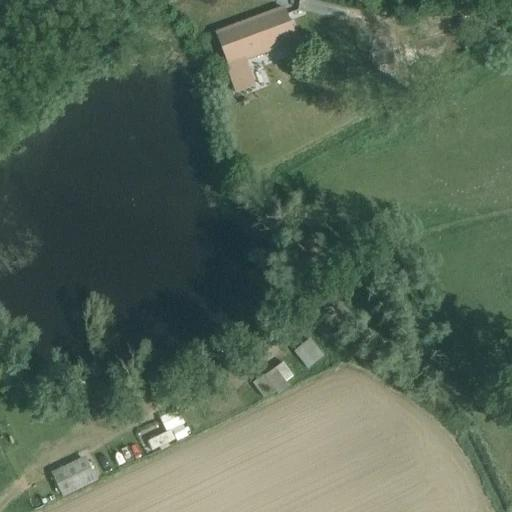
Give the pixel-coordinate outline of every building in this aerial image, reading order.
[(285,9),(219,34),(230,65),(227,65),(238,93),(255,86),(245,60),(268,51),(297,41),(293,30),(285,9)] [(419,64),(448,55),(443,41),(414,49),(411,40),(384,48),(383,46),(366,51),(379,93),(424,79),(419,64)] [(309,339),(267,374),(282,393),(290,386),(287,382),(292,377),(293,378),(306,368),(307,369),(323,356),(309,339)] [(279,395),(282,393),(267,374),(253,385),(263,399),(275,391),(279,395)] [(150,435),(152,445),(191,439),(186,409),(165,413),(169,432),(150,435)] [(121,466),(139,460),(134,447),(117,454),(121,466)] [(50,474),(62,498),(96,481),(84,457),(50,474)]
